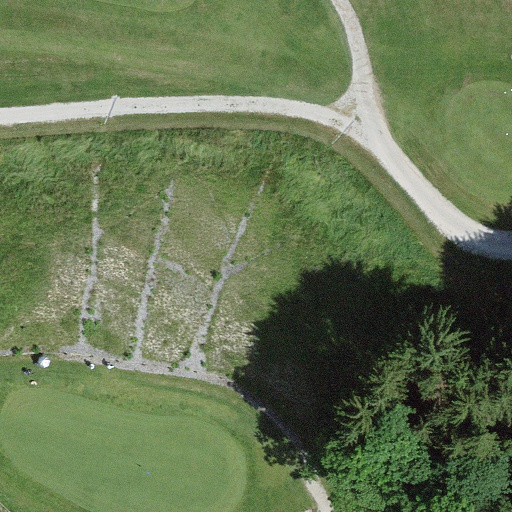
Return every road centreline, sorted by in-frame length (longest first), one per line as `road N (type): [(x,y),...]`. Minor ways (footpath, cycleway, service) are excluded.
road 1 (track): [(511,246),(476,239),(447,219),(357,122),(329,114),(228,104),(0,118)]
road 2 (track): [(357,122),(356,35),(339,0)]
